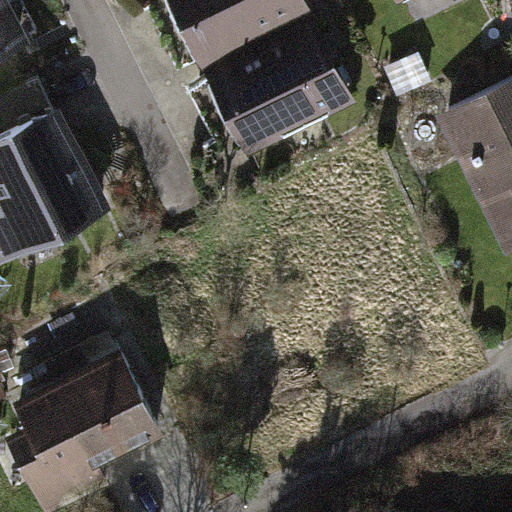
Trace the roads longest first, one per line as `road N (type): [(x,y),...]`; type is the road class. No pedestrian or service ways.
road 1 (residential): [(511,367),(241,511)]
road 2 (residential): [(85,0),(188,208)]
